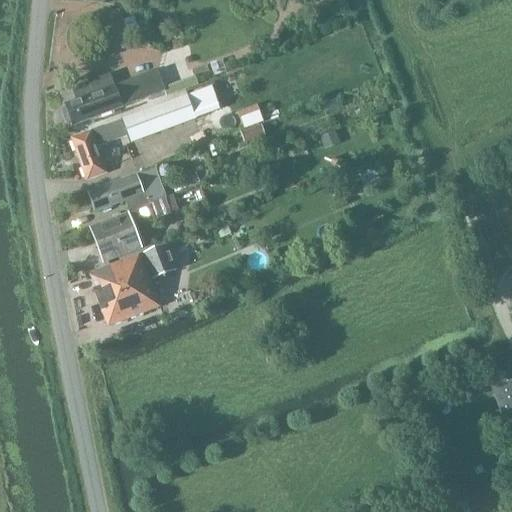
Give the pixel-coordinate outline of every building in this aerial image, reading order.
[(101,0),(101,32),(120,33),(120,0),(101,0)] [(157,71),(144,76),(114,87),(110,75),(72,89),(76,101),(65,105),(67,112),(63,113),(67,125),(72,123),(73,126),(165,92),(157,71)] [(131,142),(195,119),(187,96),(74,137),(88,178),(107,172),(98,146),(128,135),(131,142)] [(216,138),(233,132),(229,121),(212,126),(216,138)] [(265,128),(243,130),(244,138),(266,136),(265,128)] [(95,212),(124,201),(128,213),(166,198),(155,168),(88,193),(95,212)] [(170,196),(166,198),(128,213),(129,214),(90,228),(104,263),(141,249),(140,246),(145,244),(141,233),(136,235),(133,229),(175,212),(170,196)] [(149,281),(176,270),(166,245),(90,274),(96,290),(94,290),(108,327),(159,307),(149,281)] [(511,382),(490,391),(498,409),(503,421),(511,417),(511,382)]
